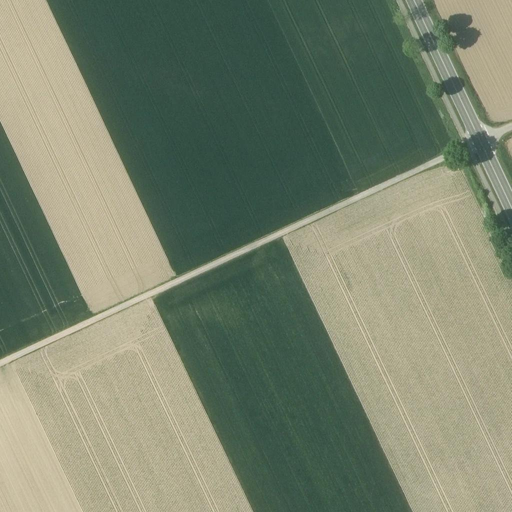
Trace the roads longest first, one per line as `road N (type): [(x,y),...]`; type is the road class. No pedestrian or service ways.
road 1 (track): [(511,136),(0,370)]
road 2 (secondary): [(511,199),(413,0)]
